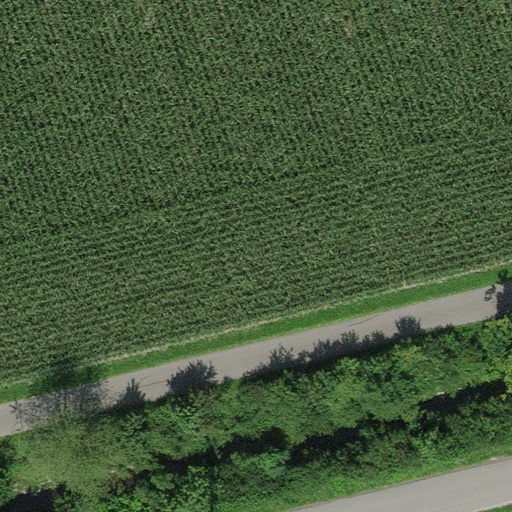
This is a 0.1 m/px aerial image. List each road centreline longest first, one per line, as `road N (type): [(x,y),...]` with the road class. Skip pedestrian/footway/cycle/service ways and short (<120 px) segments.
road 1 (track): [(0,422),(511,298)]
road 2 (unclassified): [(511,481),(385,511)]
